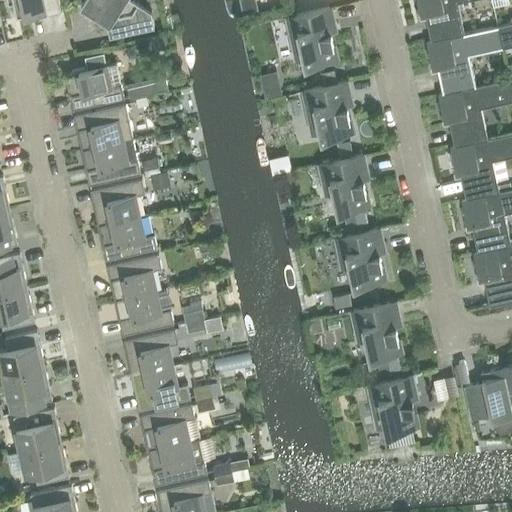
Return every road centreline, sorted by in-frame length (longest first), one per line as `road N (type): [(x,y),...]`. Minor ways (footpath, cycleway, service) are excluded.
road 1 (residential): [(21,60),(121,511)]
road 2 (residential): [(511,329),(454,342),(378,0)]
